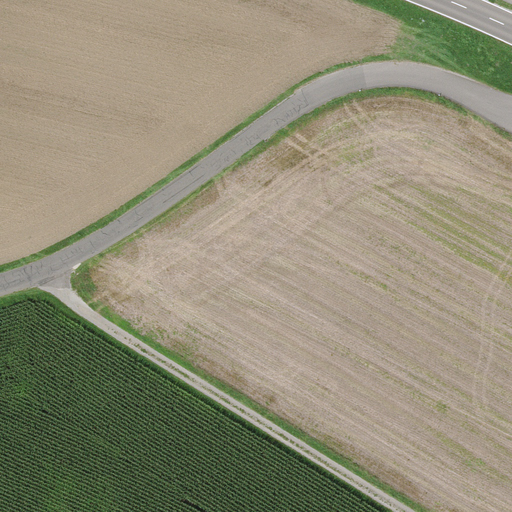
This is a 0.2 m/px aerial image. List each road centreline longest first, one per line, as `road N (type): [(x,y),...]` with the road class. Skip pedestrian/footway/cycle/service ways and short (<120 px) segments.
road 1 (unclassified): [(0,289),(102,247),(327,94),(404,80),(511,113)]
road 2 (track): [(48,273),(64,298),(105,330),(401,511)]
